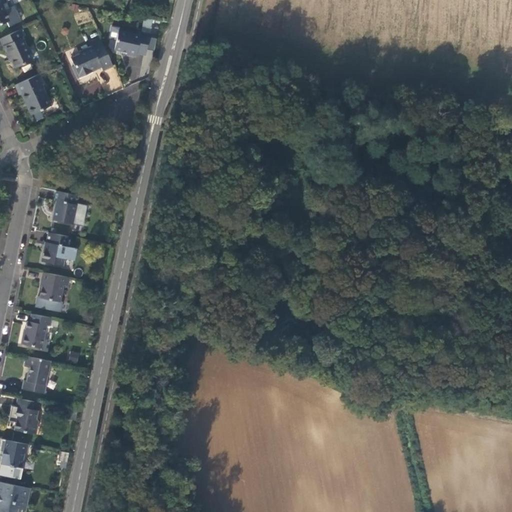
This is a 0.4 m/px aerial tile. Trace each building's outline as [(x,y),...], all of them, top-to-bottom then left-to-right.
[(7,2),(5,0),(0,0),(0,23),(8,21),(10,25),(21,20),(14,5),(5,9),(3,3),(7,2)] [(117,38),(115,48),(128,51),(127,53),(137,55),(137,52),(145,54),(149,33),(140,31),(140,35),(119,31),(120,26),(112,25),(109,37),(117,38)] [(20,29),(0,38),(4,47),(8,54),(15,67),(33,59),(20,29)] [(91,41),(93,45),(102,41),(100,37),(91,41)] [(103,70),(113,66),(102,41),(93,45),(79,51),(80,53),(72,57),(75,65),(73,66),(78,78),(88,73),(94,70),(94,69),(101,66),(103,70)] [(44,83),(39,73),(15,84),(19,93),(22,92),(26,101),(32,114),(51,105),(42,84),(44,83)] [(77,202),(78,194),(56,189),(54,199),(57,200),(55,207),(53,219),(73,223),(73,222),(83,224),(87,204),(77,202)] [(69,247),(71,236),(49,232),(47,243),(46,249),(45,249),(42,260),(63,264),(64,255),(66,255),(67,246),(69,247)] [(42,287),(40,297),(60,301),(63,284),(68,285),(69,277),(44,271),(42,280),(43,281),(42,287)] [(50,325),(51,317),(31,313),(30,321),(27,321),(26,328),(25,334),(23,334),(21,343),(42,347),(46,324),(50,325)] [(48,374),(51,360),(26,356),(25,365),(30,367),(29,371),(28,371),(27,376),(26,380),(24,379),(22,388),(45,392),(46,384),(47,375),(48,374)] [(36,410),(37,401),(18,397),(16,405),(17,406),(15,415),(17,415),(16,420),(14,429),(36,433),(38,419),(36,417),(38,410),(36,410)] [(69,417),(76,419),(78,409),(71,408),(69,417)] [(0,463),(21,467),(24,452),(27,453),(29,443),(2,438),(0,446),(0,447),(3,448),(2,454),(0,463)] [(12,469),(9,468),(6,482),(16,484),(18,476),(11,474),(12,469)] [(15,487),(16,484),(6,482),(0,481),(0,511),(16,511),(17,509),(19,510),(25,507),(28,490),(15,487)]
